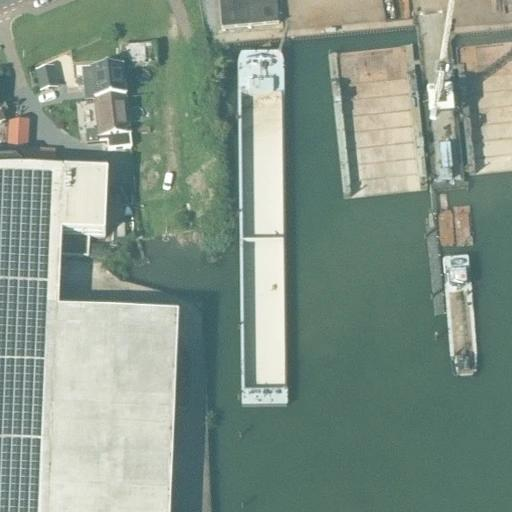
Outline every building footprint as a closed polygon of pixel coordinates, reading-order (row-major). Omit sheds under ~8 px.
[(275,0),(218,0),(221,31),(278,26),(275,0)] [(155,45),(120,49),(121,54),(122,70),(123,72),(158,68),(155,45)] [(40,95),(53,92),(49,70),(35,72),(40,95)] [(92,73),(82,74),(85,103),(95,102),(126,99),(123,72),(122,70),(112,71),(92,73)] [(99,134),(87,135),(88,146),(108,144),(108,151),(131,148),(126,99),(95,102),(99,134)] [(27,127),(10,126),(8,162),(16,163),(24,171),(24,173),(53,174),(54,157),(26,156),(27,127)] [(0,511),(170,511),(177,341),(117,339),(118,318),(59,316),(61,259),(88,260),(89,248),(89,240),(105,241),(108,178),(36,175),(23,175),(23,172),(16,163),(6,163),(0,162),(0,511)]
